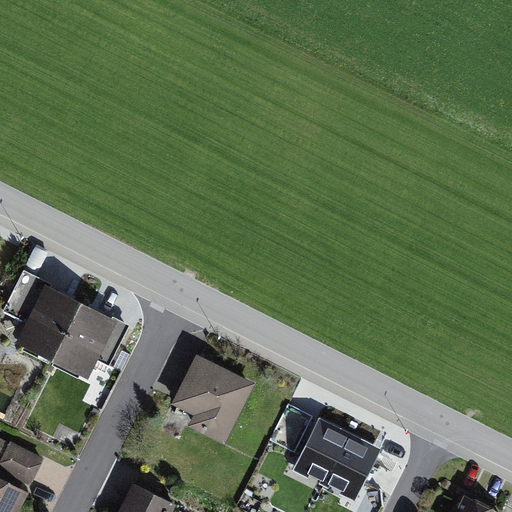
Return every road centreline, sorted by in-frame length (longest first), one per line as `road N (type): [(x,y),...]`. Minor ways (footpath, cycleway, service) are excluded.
road 1 (residential): [(179,297),(439,425)]
road 2 (residential): [(179,297),(69,511)]
road 3 (residential): [(0,208),(179,297)]
